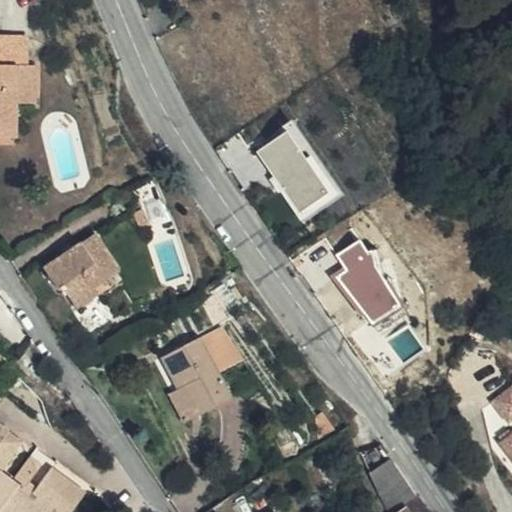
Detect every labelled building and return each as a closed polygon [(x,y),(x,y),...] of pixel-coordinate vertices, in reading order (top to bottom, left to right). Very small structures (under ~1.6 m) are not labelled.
[(25,34),(0,34),(0,63),(25,64),(25,34)] [(0,63),(0,123),(19,124),(19,103),(34,103),(35,64),(25,64),(0,63)] [(306,219),(345,191),(296,122),(256,150),(306,219)] [(0,135),(19,136),(19,124),(0,123),(0,135)] [(118,277),(94,236),(44,269),(57,292),(61,289),(75,310),(96,296),(99,300),(120,286),(116,278),(118,277)] [(347,268),(338,273),(371,324),(403,303),(360,238),(337,253),(347,268)] [(184,386),(198,414),(231,397),(199,338),(160,358),(176,389),(184,386)] [(511,426),(511,430),(498,441),(511,458),(511,384),(492,400),(511,426)] [(183,422),(185,421),(198,414),(184,386),(176,389),(168,394),(183,422)] [(336,425),(325,409),(314,416),(319,437),(336,425)] [(15,475),(22,481),(35,462),(23,453),(10,471),(0,463),(0,461),(15,439),(0,428),(0,510),(2,511),(42,511),(43,511),(42,510),(8,485),(15,475)] [(406,511),(401,503),(414,496),(387,457),(368,471),(389,511),(406,511)] [(45,466),(31,487),(30,489),(48,501),(62,511),(77,488),(45,466)] [(31,487),(22,481),(15,475),(8,485),(42,510),(48,501),(30,489),(31,487)] [(425,511),(414,496),(401,503),(406,511),(425,511)]
